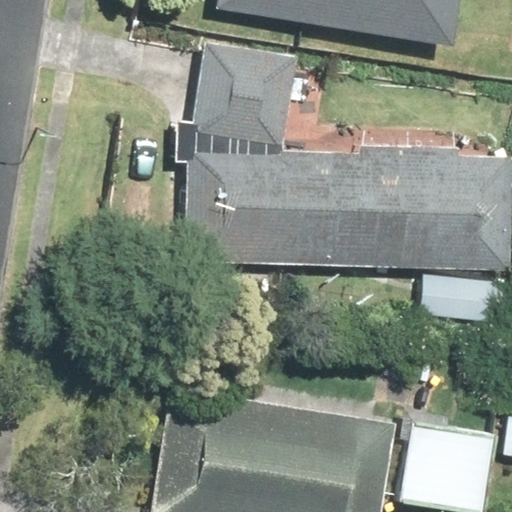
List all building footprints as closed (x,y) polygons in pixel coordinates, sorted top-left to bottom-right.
[(204,0),(204,2),(439,28),(442,0),(204,0)] [(176,158),(173,254),(503,265),(507,136),(279,129),(282,38),(180,34),(178,113),(163,112),(161,157),(176,158)] [(511,323),(499,438),(511,439),(511,323)] [(370,511),(389,403),(156,363),(131,510),(144,511),(370,511)] [(471,511),(481,422),(395,413),(384,511),(471,511)]
